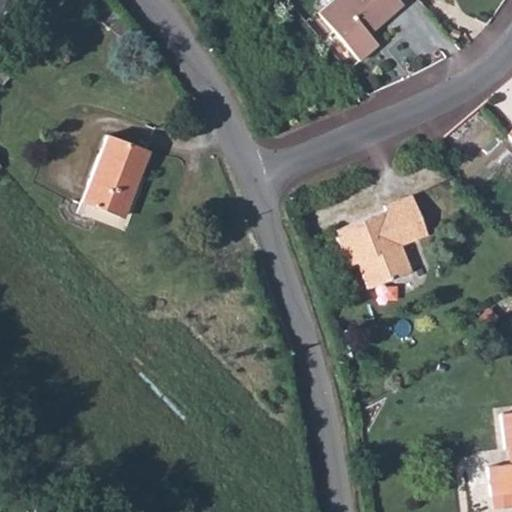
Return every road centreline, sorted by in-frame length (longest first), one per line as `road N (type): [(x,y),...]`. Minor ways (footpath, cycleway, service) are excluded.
road 1 (unclassified): [(341,511),(317,376),(255,181)]
road 2 (residential): [(511,54),(460,91),(255,181)]
road 3 (unclassified): [(255,181),(214,93),(154,0)]
